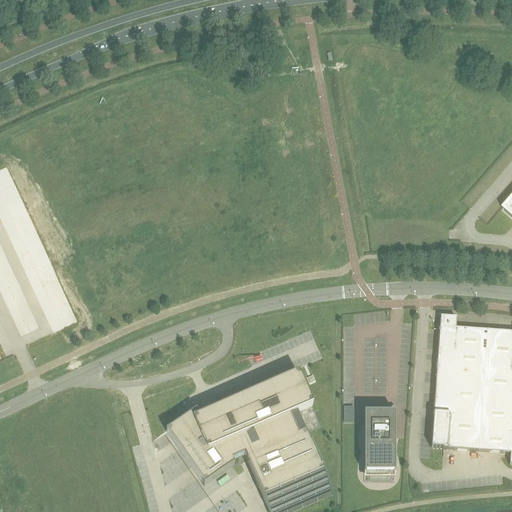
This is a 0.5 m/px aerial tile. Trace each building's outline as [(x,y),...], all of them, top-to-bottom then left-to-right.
[(45,151),(34,156),(45,152),(53,171),(84,159),(83,158),(89,156),(116,219),(70,239),(102,314),(302,228),(251,107),(230,116),(222,97),(149,129),(147,123),(142,110),(45,151)] [(511,199),(503,210),(511,218),(511,199)] [(438,333),(439,333),(433,416),(432,416),(432,419),(433,419),(431,449),(443,450),(443,451),(446,451),(446,450),(510,455),(509,465),(511,465),(511,333),(455,330),(456,319),(440,318),(439,330),(438,330),(438,333)] [(203,486),(204,487),(234,466),(246,461),(268,511),(277,511),(330,489),(333,496),(334,495),(307,434),(321,428),(312,407),(313,407),(310,402),(311,401),(301,378),(300,379),(298,374),(221,407),(202,416),(200,417),(196,412),(197,412),(196,411),(166,432),(166,433),(167,432),(204,486),(203,486)] [(343,408),(343,423),(353,423),(353,408),(343,408)] [(383,415),(364,415),(364,474),(395,474),(395,408),(383,408),(383,415)]
